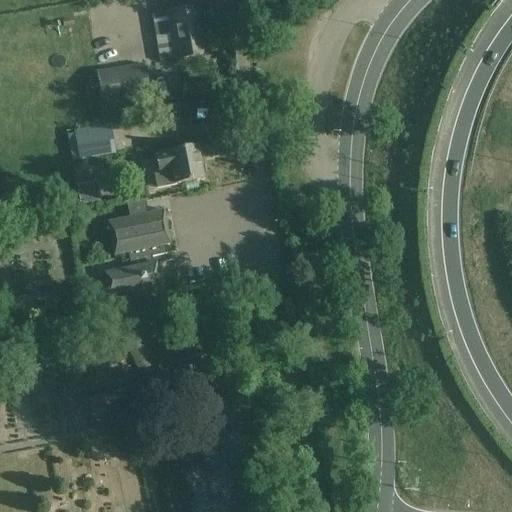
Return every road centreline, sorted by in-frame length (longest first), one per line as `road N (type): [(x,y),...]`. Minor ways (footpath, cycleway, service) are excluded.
road 1 (secondary): [(376,511),(377,400),(359,285),(351,131),(388,34),(414,0)]
road 2 (motorway): [(511,31),(466,114),(450,187),(457,301),(511,414)]
road 3 (residential): [(255,197),(229,0)]
